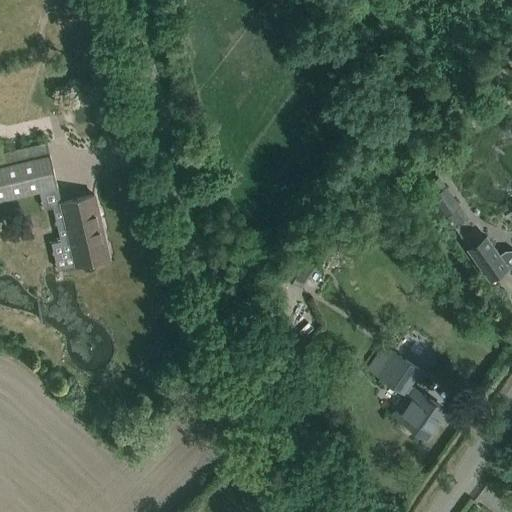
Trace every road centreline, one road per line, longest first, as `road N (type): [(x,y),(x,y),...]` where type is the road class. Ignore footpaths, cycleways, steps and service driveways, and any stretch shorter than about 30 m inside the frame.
road 1 (unclassified): [(340,511),(184,242),(130,0)]
road 2 (unclassified): [(437,511),(511,404)]
